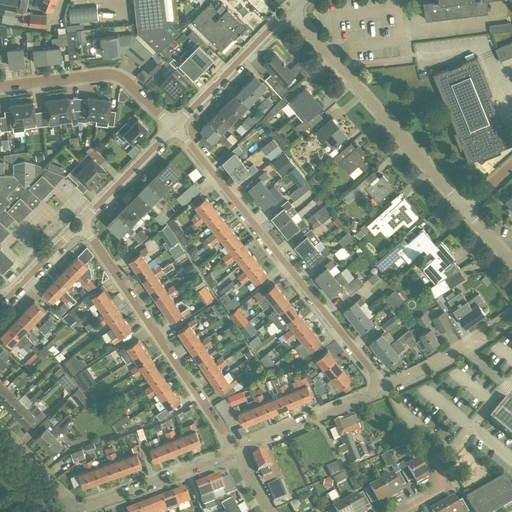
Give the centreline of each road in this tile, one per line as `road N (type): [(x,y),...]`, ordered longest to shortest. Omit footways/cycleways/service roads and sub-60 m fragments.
road 1 (residential): [(375,388),(374,374),(174,126)]
road 2 (residential): [(81,223),(226,436),(227,449)]
road 3 (residential): [(466,207),(288,9)]
road 4 (residential): [(174,126),(119,76),(0,88)]
road 5 (residential): [(75,511),(221,458),(227,449)]
road 6 (unclassified): [(174,126),(288,9)]
road 7 (residential): [(242,452),(375,388)]
road 8 (unclassified): [(81,223),(174,126)]
